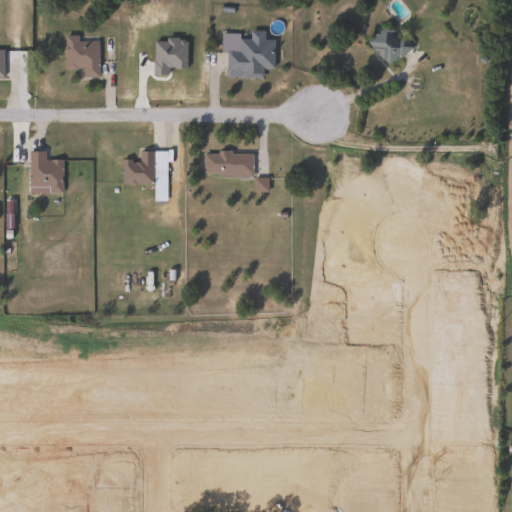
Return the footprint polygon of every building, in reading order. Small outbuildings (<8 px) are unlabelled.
[(389,66),(365,44),(384,22),(408,44),(389,66)] [(261,77),(224,77),(224,51),(237,51),(237,39),(248,39),(248,30),(263,30),(263,39),(272,39),(272,68),(261,68),(261,77)] [(63,35),(77,35),(77,39),(96,39),(96,77),(80,77),(80,69),(63,69),(63,35)] [(61,160),(61,193),(47,193),(47,186),(27,186),(27,151),(43,151),(43,160),(61,160)] [(137,160),(137,151),(151,151),(151,184),(120,184),(120,160),(137,160)] [(250,174),(201,174),(202,152),(250,152),(250,174)]
